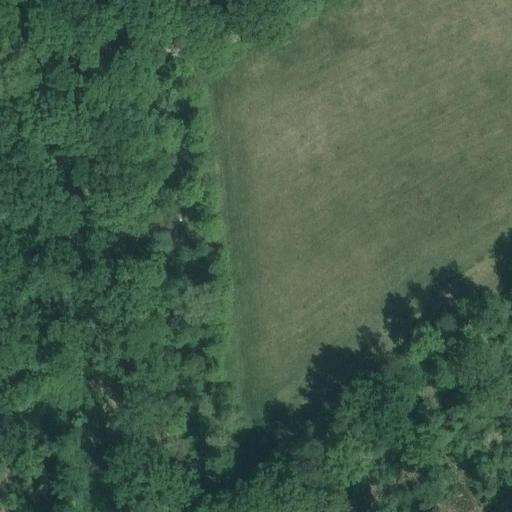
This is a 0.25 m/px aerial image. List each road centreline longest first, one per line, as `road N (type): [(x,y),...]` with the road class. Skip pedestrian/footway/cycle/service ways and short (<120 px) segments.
road 1 (track): [(142,54),(203,52),(320,0)]
road 2 (track): [(0,40),(142,54)]
